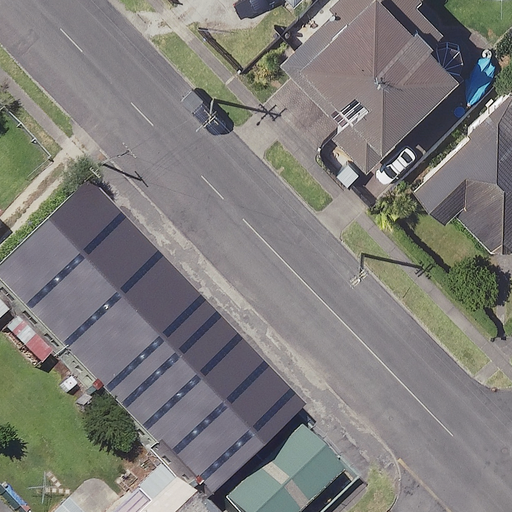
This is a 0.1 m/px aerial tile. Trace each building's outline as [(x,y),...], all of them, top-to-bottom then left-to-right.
[(427,4),(422,0),(340,0),(332,8),(343,19),(300,61),(356,118),(340,134),(368,163),(457,75),(407,24),(427,4)] [(451,209),(501,259),(511,247),(511,93),(418,189),(445,215),(451,209)] [(0,320),(9,312),(199,510),(295,418),(79,191),(0,266),(0,320)] [(299,511),(334,478),(292,435),(219,507),(224,511),(299,511)] [(187,511),(170,493),(149,511),(187,511)]
